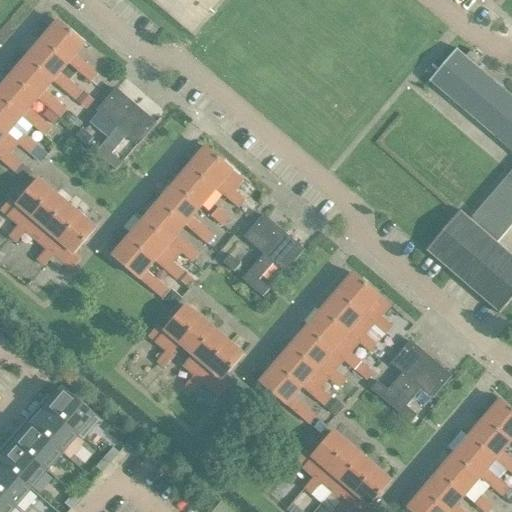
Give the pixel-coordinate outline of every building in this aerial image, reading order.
[(98,74),(76,55),(85,45),(59,22),(43,40),(70,63),(69,63),(91,82),(98,74)] [(61,73),(69,63),(70,63),(43,40),(28,58),(54,81),(54,82),(75,100),(82,92),(61,73)] [(483,60),(472,51),(467,57),(458,49),(430,82),(511,151),(511,171),(471,219),(462,211),(427,252),(500,315),(511,300),(511,254),(498,243),(511,226),(511,95),(478,66),(483,60)] [(45,91),(54,82),(54,81),(28,58),(13,76),(39,99),(38,99),(49,108),(60,118),(67,109),(45,91)] [(426,72),(432,77),(436,72),(431,67),(426,72)] [(38,99),(39,99),(13,76),(0,90),(0,96),(23,116),(23,117),(44,136),(52,127),(30,109),(38,99)] [(118,128),(136,106),(117,90),(99,111),(118,128)] [(94,100),(83,91),(76,100),(87,109),(94,100)] [(0,127),(8,134),(9,133),(23,117),(23,116),(0,96),(0,127)] [(113,154),(128,136),(138,145),(157,124),(136,106),(118,128),(96,153),(116,171),(123,163),(113,154)] [(49,108),(43,115),(54,124),(60,118),(49,108)] [(78,119),(69,111),(63,119),(72,126),(78,119)] [(20,143),(9,133),(8,134),(0,127),(0,159),(14,171),(21,163),(11,153),(19,144),(20,143)] [(83,129),(77,137),(87,146),(94,138),(83,129)] [(20,143),(19,144),(29,153),(37,145),(27,136),(20,143)] [(244,179),(233,170),(207,148),(191,166),(217,189),(216,190),(238,208),(246,199),(235,190),(244,179)] [(14,171),(14,172),(25,181),(32,172),(21,163),(14,171)] [(216,190),(217,189),(191,166),(176,184),(202,207),(216,190)] [(11,199),(1,211),(19,226),(21,223),(25,226),(53,192),(39,180),(18,205),(11,199)] [(193,217),(202,207),(176,184),(161,202),(187,225),(186,226),(207,244),(215,236),(193,217)] [(19,226),(10,236),(17,243),(26,232),(37,241),(67,205),(53,192),(25,226),(21,223),(19,226)] [(178,235),(186,226),(187,225),(161,202),(145,220),(182,252),(181,253),(192,262),(199,253),(178,235)] [(67,205),(37,241),(47,250),(38,260),(45,266),(54,256),(56,253),(53,250),(82,217),(67,205)] [(230,218),(219,208),(212,217),(223,226),(230,218)] [(82,217),(53,250),(56,253),(54,256),(72,271),(81,260),(75,254),(89,237),(96,229),(82,217)] [(265,254),(283,233),(264,217),(246,238),(265,254)] [(173,262),(181,253),(182,252),(145,220),(130,238),(156,261),(155,262),(177,280),(184,271),(173,262)] [(260,281),(275,263),(286,272),(304,251),(283,233),(265,254),(243,279),(264,297),(270,290),(260,281)] [(155,262),(156,261),(130,238),(114,257),(162,297),(169,289),(148,270),(155,262)] [(230,255),(224,263),(235,272),(241,264),(230,255)] [(184,272),(178,279),(187,287),(193,279),(184,272)] [(391,306),(380,297),(355,276),(339,294),(376,325),(375,325),(386,334),(393,326),(382,317),(391,306)] [(169,289),(162,297),(174,308),(181,299),(169,289)] [(339,294),(324,311),(360,343),(370,352),(377,344),(386,334),(375,325),(376,325),(339,294)] [(158,325),(149,336),(167,352),(169,349),(174,353),(181,344),(201,320),(185,307),(165,331),(158,325)] [(360,343),(324,311),(309,329),(345,360),(344,361),(355,370),(362,362),(351,353),(360,343)] [(181,344),(194,355),(195,356),(215,332),(201,320),(181,344)] [(344,361),(345,360),(309,329),(293,347),(330,379),(329,379),(339,388),(347,380),(336,371),(344,361)] [(194,355),(184,366),(195,376),(186,387),(193,393),(202,382),(204,379),(202,377),(230,344),(215,332),(195,356),(194,355)] [(391,406),(432,360),(412,343),(394,364),(404,372),(388,390),(378,381),(371,389),(391,406)] [(229,386),(221,379),(242,354),(230,344),(202,377),(204,379),(202,382),(220,397),(229,386)] [(321,389),(329,379),(330,379),(293,347),(278,365),(303,387),(303,388),(324,406),(331,398),(321,389)] [(167,352),(158,363),(165,369),(174,357),(172,355),(174,353),(169,349),(167,352)] [(407,407),(423,388),(434,398),(452,377),(432,360),(391,406),(411,423),(418,415),(407,407)] [(362,362),(355,370),(361,376),(368,367),(362,362)] [(303,388),(303,387),(278,365),(262,383),(309,424),(317,415),(295,396),(303,388)] [(48,407),(47,408),(78,434),(77,435),(83,440),(84,439),(100,421),(64,389),(48,407)] [(333,397),(325,407),(335,415),(343,405),(333,397)] [(486,419),(511,441),(511,440),(511,409),(502,400),(486,419)] [(31,424),(30,425),(62,452),(77,435),(78,434),(47,408),(48,407),(43,402),(32,414),(36,418),(31,424)] [(511,459),(503,452),(511,441),(486,419),(471,437),(496,459),(496,460),(511,473),(511,459)] [(30,425),(31,424),(27,420),(16,432),(20,436),(15,442),(14,443),(46,470),(62,452),(30,425)] [(320,420),(313,428),(321,434),(328,426),(320,420)] [(299,460),(297,463),(314,478),(317,475),(321,478),(349,445),(334,432),(313,457),(306,452),(299,460)] [(487,469),(496,460),(496,459),(471,437),(455,455),(481,477),(480,477),(502,497),(509,489),(487,469)] [(0,462),(30,488),(46,470),(14,443),(15,442),(11,438),(0,451),(4,454),(0,458),(0,462)] [(314,478),(305,488),(312,494),(321,484),(329,490),(332,493),(334,490),(363,457),(349,445),(321,478),(317,475),(314,478)] [(113,448),(105,458),(111,464),(120,454),(113,448)] [(455,455),(440,472),(466,494),(465,495),(475,504),(482,496),(491,487),(480,477),(481,477),(455,455)] [(334,490),(332,493),(342,502),(333,511),(345,511),(349,508),(352,505),(348,502),(377,469),(363,457),(334,490)] [(105,458),(96,467),(103,473),(111,464),(105,458)] [(0,493),(15,506),(30,488),(0,462),(0,493)] [(377,469),(348,502),(352,505),(349,508),(353,511),(376,511),(370,506),(385,489),(391,481),(377,469)] [(464,511),(457,505),(466,494),(440,472),(425,490),(450,511),(464,511)] [(82,484),(73,494),(80,500),(89,490),(82,484)] [(511,490),(509,489),(502,497),(511,504),(511,490)] [(450,511),(425,490),(409,509),(413,511),(450,511)] [(0,511),(9,511),(15,506),(0,493),(0,511)] [(73,494),(65,504),(72,510),(80,500),(73,494)] [(484,497),(476,506),(483,511),(488,511),(494,506),(484,497)] [(232,511),(222,503),(214,511),(232,511)]
